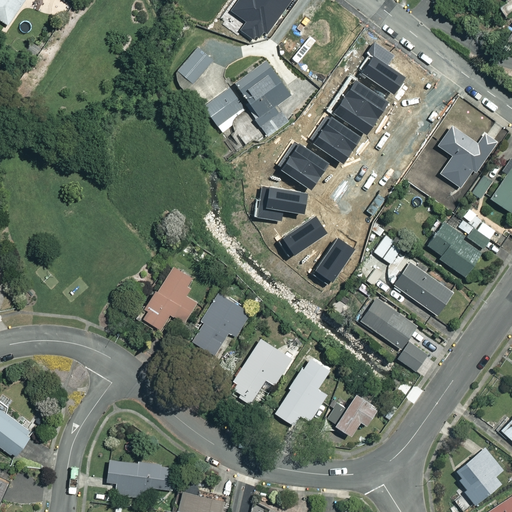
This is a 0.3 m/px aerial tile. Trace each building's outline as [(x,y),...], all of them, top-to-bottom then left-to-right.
[(0,0),(0,19),(9,26),(25,0),(0,0)] [(47,0),(31,0),(30,5),(43,10),(47,0)] [(511,11),(511,0),(509,0),(498,7),(504,16),(511,11)] [(213,58),(198,45),(171,76),(187,89),(213,58)] [(290,95),(265,59),(234,81),(255,111),(252,114),(267,135),(284,123),(273,107),(290,95)] [(206,84),(199,77),(190,87),(196,93),(206,84)] [(245,111),(229,88),(203,105),(221,131),(233,124),(230,120),(245,111)] [(439,173),(457,184),(481,146),(451,126),(439,145),(452,154),(439,173)] [(374,149),(334,129),(321,155),(361,175),(374,149)] [(261,162),(252,150),(245,156),(254,168),(261,162)] [(318,175),(295,155),(276,175),(299,196),(318,175)] [(511,205),(511,163),(489,196),(509,210),(511,205)] [(330,231),(273,177),(252,199),(310,253),(330,231)] [(243,195),(223,216),(315,303),(335,283),(243,195)] [(455,226),(483,247),(496,229),(468,209),(455,226)] [(483,247),(455,226),(453,228),(442,220),(425,243),(440,254),(438,256),(463,275),(483,247)] [(402,246),(385,233),(373,250),(390,263),(402,246)] [(453,291),(409,260),(393,283),(436,314),(453,291)] [(198,302),(187,294),(197,281),(173,264),(138,312),(158,327),(169,311),(184,321),(198,302)] [(251,310),(216,291),(201,319),(203,321),(192,342),(214,354),(226,331),(237,336),(251,310)] [(416,324),(374,296),(358,319),(400,347),(416,324)] [(291,356),(260,336),(227,388),(249,402),(261,383),(270,389),(291,356)] [(427,353),(411,340),(395,358),(411,372),(427,353)] [(329,369),(309,356),(274,411),(293,423),(298,414),(309,421),(326,394),(317,388),(329,369)] [(376,406),(354,392),(345,407),(336,401),(325,417),(349,433),(359,418),(365,422),(376,406)] [(0,445),(13,455),(30,431),(3,412),(8,405),(0,399),(0,445)] [(511,415),(500,428),(511,439),(511,415)] [(502,469),(484,446),(452,471),(465,487),(463,489),(474,503),(500,482),(494,475),(502,469)] [(174,466),(109,457),(106,480),(116,482),(116,487),(149,491),(150,486),(171,489),(174,466)] [(219,511),(222,498),(179,489),(174,511),(219,511)] [(511,511),(511,492),(483,511),(511,511)]
